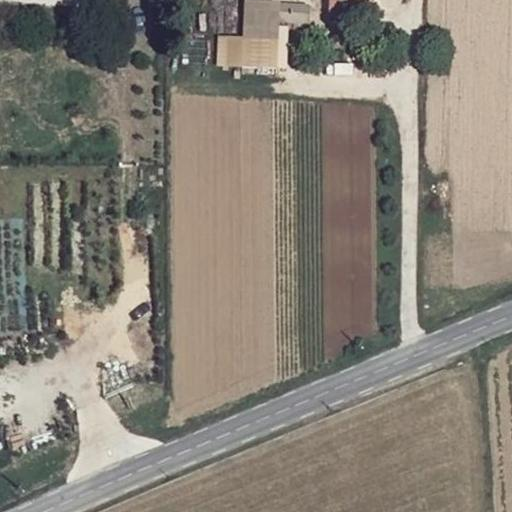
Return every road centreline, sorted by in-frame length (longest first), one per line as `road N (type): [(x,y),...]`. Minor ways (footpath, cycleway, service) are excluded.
road 1 (tertiary): [(511,326),(43,511)]
road 2 (track): [(417,0),(410,366)]
